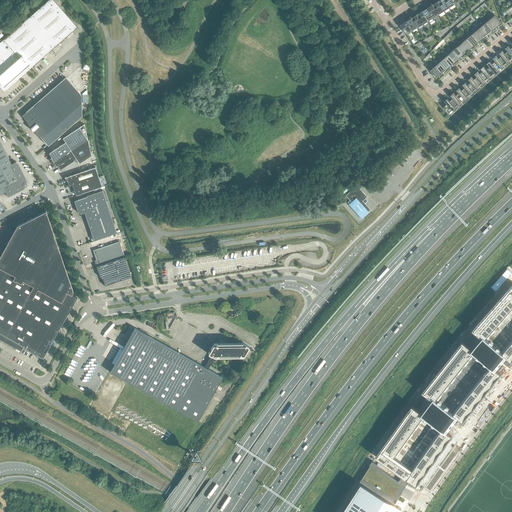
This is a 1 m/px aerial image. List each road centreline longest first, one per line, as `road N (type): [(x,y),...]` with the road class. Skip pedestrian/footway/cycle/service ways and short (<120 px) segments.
road 1 (motorway): [(257,511),(400,319),(511,203)]
road 2 (motorway): [(279,511),(410,336),(511,222)]
road 3 (motorway): [(438,231),(369,290),(202,511)]
road 4 (motorway): [(438,231),(333,354),(224,511)]
road 5 (secondary): [(511,96),(441,160),(325,291)]
road 6 (secondary): [(316,300),(166,511)]
road 7 (secondary): [(330,294),(463,149),(511,110)]
road 8 (secondary): [(173,511),(322,304)]
road 9 (unclassified): [(325,291),(281,278),(92,306)]
road 10 (unclassified): [(95,314),(284,285),(316,300)]
road 11 (residential): [(55,402),(235,511)]
road 12 (residential): [(387,21),(435,94),(511,30)]
road 13 (residential): [(415,511),(511,389)]
road 14 (unclassified): [(92,306),(53,191)]
